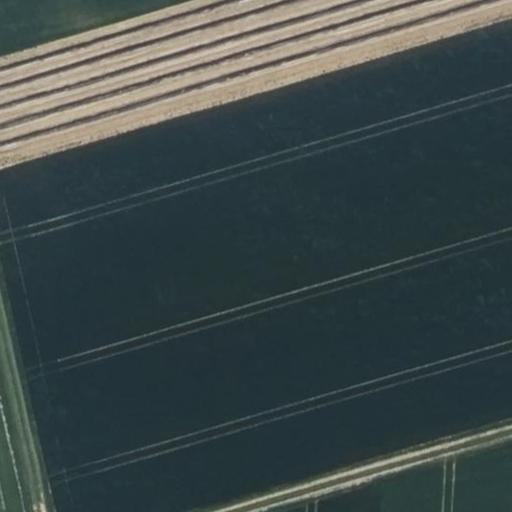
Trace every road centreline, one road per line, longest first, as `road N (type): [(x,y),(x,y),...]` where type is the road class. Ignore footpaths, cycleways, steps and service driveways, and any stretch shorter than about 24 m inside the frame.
road 1 (track): [(256,511),(511,440)]
road 2 (track): [(0,342),(37,511)]
